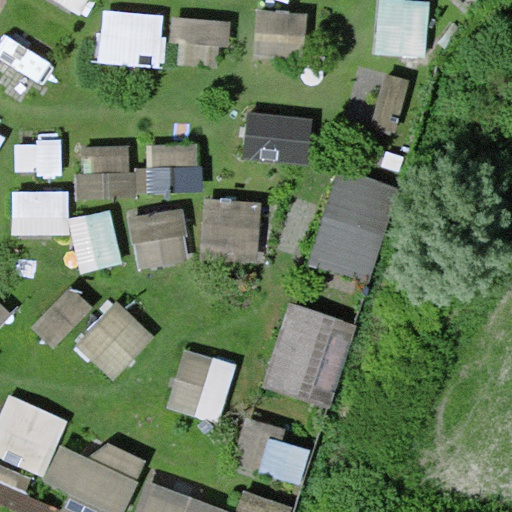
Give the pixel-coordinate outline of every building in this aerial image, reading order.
[(110,0),(108,53),(171,56),(174,3),(110,0)] [(317,38),(315,0),(291,0),(264,1),(265,39),(317,38)] [(385,0),(385,43),(436,44),(437,0),(385,0)] [(188,12),(193,46),(237,39),(232,6),(188,12)] [(256,102),(254,147),(315,149),(317,105),(256,102)] [(0,116),(0,151),(15,126),(0,116)] [(149,142),(149,138),(90,136),(88,183),(188,187),(189,144),(149,142)] [(389,270),(413,173),(346,156),(322,253),(389,270)] [(84,255),(123,256),(125,205),(76,203),(77,181),(22,179),(20,221),(86,223),(84,255)] [(273,248),(275,189),(212,187),(210,246),(273,248)] [(200,250),(192,196),(138,204),(146,258),(200,250)] [(64,333),(100,295),(81,277),(45,315),(64,333)] [(0,282),(0,324),(21,305),(0,282)] [(121,288),(85,340),(130,371),(166,319),(121,288)] [(302,309),(275,387),(306,397),(332,319),(302,309)] [(230,409),(243,349),(192,338),(180,398),(230,409)] [(0,426),(0,441),(50,464),(75,409),(20,383),(0,426)] [(312,473),(324,433),(255,411),(243,451),(312,473)] [(56,472),(114,493),(128,453),(70,433),(56,472)] [(240,511),(244,501),(157,468),(140,511),(240,511)]
